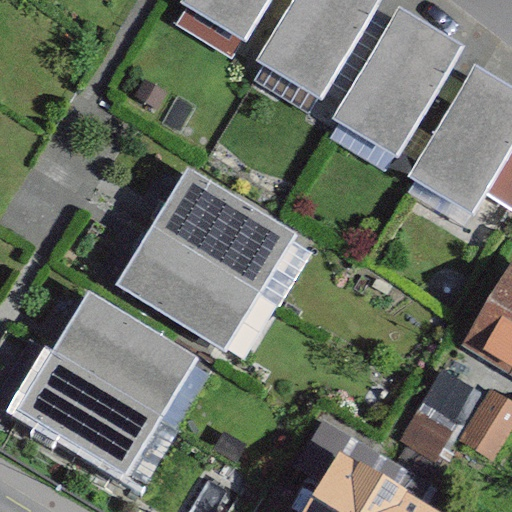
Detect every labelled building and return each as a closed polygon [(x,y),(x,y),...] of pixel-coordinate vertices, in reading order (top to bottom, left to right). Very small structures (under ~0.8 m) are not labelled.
[(270,0),(182,0),(181,2),(246,40),(270,0)] [(381,0),(293,0),(258,60),(323,98),(381,0)] [(463,44),(398,6),(332,118),(397,156),(463,44)] [(511,208),(511,85),(475,64),(409,176),(474,214),(486,193),(511,208)] [(296,232),(189,165),(153,223),(260,289),(296,232)] [(260,289),(153,223),(118,279),(225,346),(260,289)] [(511,376),(511,260),(461,346),(511,376)] [(195,356),(88,289),(52,347),(159,413),(195,356)] [(159,413),(52,347),(17,403),(124,470),(159,413)] [(429,482),(441,462),(437,460),(479,391),(441,369),(398,441),(405,445),(395,461),(323,418),(294,466),(321,482),(302,511),(443,511),(428,503),(438,487),(429,482)] [(511,428),(511,401),(490,388),(458,439),(492,460),(511,428)]
